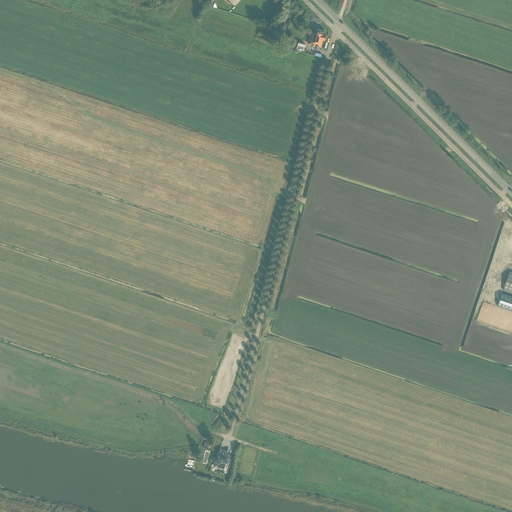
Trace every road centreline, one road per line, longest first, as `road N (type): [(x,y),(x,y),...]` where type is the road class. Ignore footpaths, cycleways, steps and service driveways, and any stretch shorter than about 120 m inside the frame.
road 1 (primary): [(507,189),(338,21)]
road 2 (unclassified): [(335,31),(500,194)]
